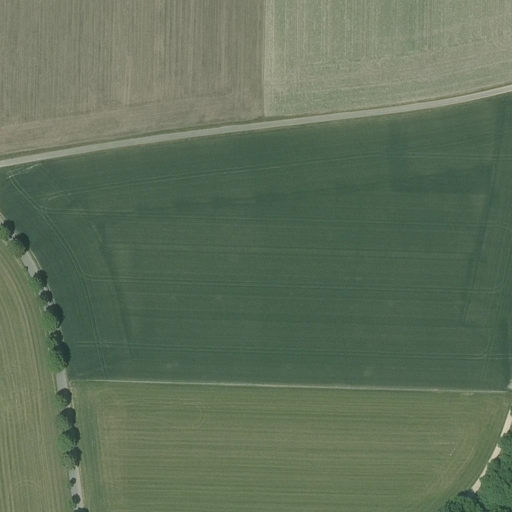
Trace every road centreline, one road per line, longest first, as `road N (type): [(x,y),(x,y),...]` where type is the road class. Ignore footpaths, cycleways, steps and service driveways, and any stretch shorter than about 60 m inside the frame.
road 1 (unclassified): [(0,163),(511,85)]
road 2 (unclassified): [(76,511),(45,308),(32,271),(0,224)]
road 3 (track): [(457,511),(491,461),(511,404)]
